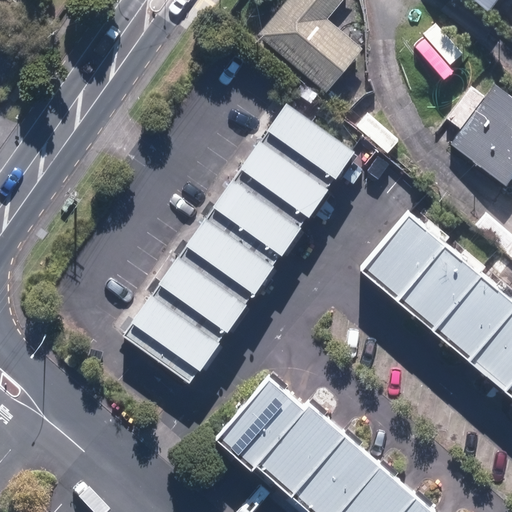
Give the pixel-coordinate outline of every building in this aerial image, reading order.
[(276,0),(250,31),(314,86),(349,45),(317,16),(330,0),(276,0)] [(443,142),(496,180),(511,157),(511,103),(488,85),(486,88),(470,76),(447,106),(462,117),(443,142)] [(123,323),(189,370),(198,356),(200,357),(219,330),(217,329),(225,318),(228,320),(246,293),(244,291),(251,280),(254,281),(273,254),(270,252),(278,242),(281,244),(301,216),(298,215),(307,202),(309,204),(329,177),(325,174),(332,163),(338,168),(356,142),(286,92),(123,323)] [(414,301),(462,243),(426,213),(377,271),(414,301)] [(511,236),(487,213),(475,226),(511,259),(511,236)] [(498,274),(462,243),(414,301),(450,331),(498,274)] [(511,331),(511,285),(498,274),(450,331),(486,362),(511,331)] [(511,331),(486,362),(511,383),(511,331)] [(273,464),(320,410),(284,379),(232,438),(267,470),(273,464)] [(360,435),(325,405),(320,410),(273,464),(308,495),(360,435)] [(354,511),(395,466),(360,435),(308,495),(327,511),(354,511)] [(416,511),(430,497),(395,466),(354,511),(416,511)] [(446,511),(430,497),(416,511),(446,511)]
